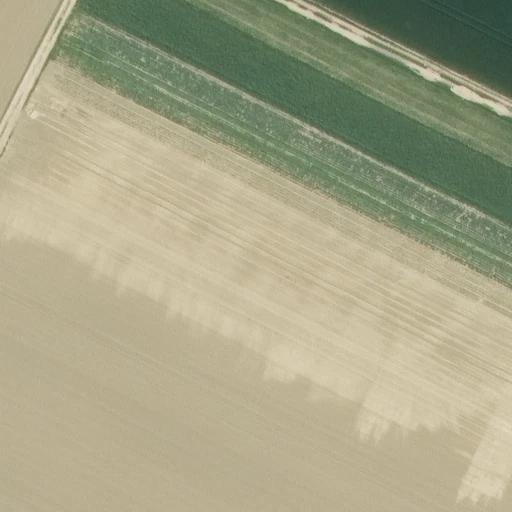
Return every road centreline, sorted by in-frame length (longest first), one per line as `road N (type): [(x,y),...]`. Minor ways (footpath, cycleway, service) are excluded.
road 1 (track): [(284,0),(511,114)]
road 2 (track): [(0,136),(68,0)]
